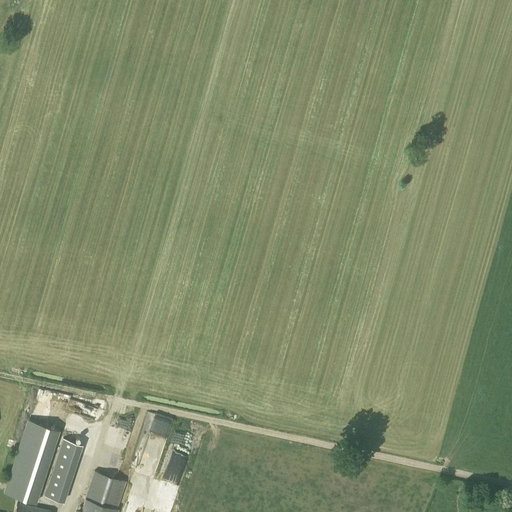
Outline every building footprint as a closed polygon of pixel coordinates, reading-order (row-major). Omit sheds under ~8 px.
[(93,397),(92,404),(103,406),(104,399),(93,397)] [(142,424),(144,411),(134,410),(133,423),(142,424)] [(36,503),(60,429),(27,419),(3,492),(36,503)] [(174,443),(173,450),(188,453),(190,446),(174,443)] [(115,511),(125,481),(95,471),(86,499),(85,498),(80,511),(115,511)] [(165,511),(172,495),(171,494),(175,484),(165,481),(164,482),(151,477),(139,511),(165,511)]
